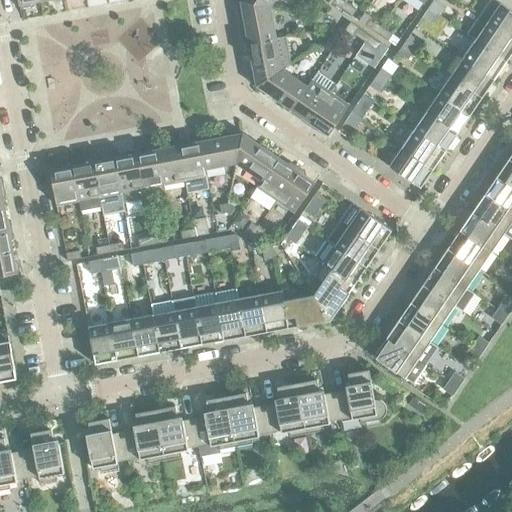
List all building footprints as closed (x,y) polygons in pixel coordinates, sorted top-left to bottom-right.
[(42,1),(41,0),(18,0),(20,8),(29,7),(31,4),(31,3),(42,1)] [(342,0),(330,0),(330,1),(341,9),(346,2),(342,0)] [(445,6),(436,0),(434,0),(429,8),(439,15),(445,6)] [(511,11),(495,0),(490,0),(479,17),(511,39),(511,11)] [(276,38),(276,37),(270,7),(241,1),(248,43),(276,38)] [(357,10),(346,2),(341,9),(352,16),(357,10)] [(433,24),(439,15),(429,8),(423,17),(433,24)] [(314,16),(323,18),(326,14),(319,9),(314,16)] [(324,22),(323,18),(314,16),(315,24),(324,22)] [(511,54),(511,39),(479,17),(467,35),(475,40),(507,62),(511,54)] [(370,18),(366,25),(377,33),(381,26),(370,18)] [(351,38),(354,34),(358,28),(351,22),(344,33),(351,38)] [(392,34),(381,26),(377,33),(388,40),(392,34)] [(369,35),(358,28),(354,34),(365,41),(369,35)] [(320,44),(327,39),(327,35),(318,37),(320,44)] [(369,35),(365,41),(365,42),(377,49),(381,43),(369,35)] [(410,35),(404,44),(415,51),(421,42),(410,35)] [(286,36),(276,37),(276,38),(248,43),(256,86),(257,86),(282,69),(291,62),(286,36)] [(331,42),(327,39),(320,44),(326,49),(331,42)] [(475,40),(463,58),(495,80),(507,62),(475,40)] [(365,42),(356,55),(375,68),(388,48),(381,43),(377,49),(365,42)] [(415,51),(404,44),(398,53),(409,59),(415,51)] [(495,80),(463,58),(451,76),(482,98),(495,80)] [(392,75),(382,68),(376,78),(386,84),(392,75)] [(307,86),(282,69),(257,86),(292,110),(312,80),(311,80),(307,86)] [(318,71),(312,80),(292,110),(301,116),(300,117),(301,120),(308,125),(331,93),(337,85),(318,71)] [(451,76),(439,94),(470,115),(482,98),(451,76)] [(380,93),(386,84),(376,78),(370,86),(380,93)] [(331,93),(308,125),(315,130),(318,129),(318,128),(328,135),(349,105),(331,93)] [(439,94),(426,112),(458,133),(470,115),(439,94)] [(351,113),(361,120),(367,111),(357,104),(351,113)] [(426,112),(414,129),(446,151),(458,133),(426,112)] [(361,120),(351,113),(345,122),(355,129),(361,120)] [(446,151),(414,129),(402,147),(434,169),(446,151)] [(243,133),(200,142),(206,169),(236,163),(243,133)] [(243,133),(236,163),(262,180),(277,157),(243,133)] [(186,140),(178,142),(185,181),(207,177),(206,169),(200,142),(189,144),(189,142),(186,140)] [(168,148),(157,150),(164,185),(185,181),(178,142),(169,144),(168,146),(168,148)] [(434,169),(402,147),(389,166),(421,188),(434,169)] [(144,148),(135,150),(145,199),(166,195),(164,185),(157,150),(147,152),(146,150),(144,148)] [(115,158),(122,193),(124,203),(145,199),(135,150),(127,152),(125,154),(126,156),(115,158)] [(101,157),(93,158),(100,197),(122,193),(115,158),(104,160),(104,158),(101,157)] [(277,157),(262,180),(257,187),(276,200),(298,167),(291,162),(288,163),(288,164),(277,157)] [(72,166),(79,201),(81,211),(102,207),(100,197),(93,158),(85,160),(83,162),(83,164),(72,166)] [(511,160),(509,159),(496,177),(511,187),(511,160)] [(79,201),(72,166),(62,168),(61,166),(59,165),(50,166),(57,205),(79,201)] [(305,172),(298,167),(276,200),(295,213),(315,183),(305,176),(306,175),(305,172)] [(511,187),(496,177),(484,194),(511,213),(511,187)] [(327,200),(316,193),(310,201),(321,209),(327,200)] [(511,221),(511,213),(484,194),(472,212),(504,234),(511,221)] [(314,218),(321,209),(310,201),(304,211),(314,218)] [(227,212),(228,203),(220,204),(222,213),(227,212)] [(230,215),(235,208),(228,203),(227,212),(230,215)] [(352,203),(340,221),(380,248),(392,230),(352,203)] [(5,208),(0,209),(0,231),(13,229),(11,221),(9,219),(7,219),(5,208)] [(241,211),(233,222),(242,228),(250,217),(241,211)] [(472,212),(460,230),(492,252),(504,234),(472,212)] [(380,248),(340,221),(327,239),(335,245),(367,267),(380,248)] [(250,237),(258,226),(252,222),(244,233),(250,237)] [(208,226),(194,228),(196,236),(209,233),(208,226)] [(264,231),(258,226),(250,237),(257,242),(264,231)] [(196,236),(194,228),(181,231),(182,238),(196,236)] [(302,235),(292,228),(286,237),(296,245),(302,235)] [(0,253),(13,251),(11,241),(11,240),(13,240),(14,238),(13,229),(0,231),(0,253)] [(460,230),(448,248),(479,270),(492,252),(460,230)] [(165,234),(152,236),(153,244),(167,241),(165,234)] [(236,234),(227,235),(229,248),(240,246),(239,236),(236,234)] [(229,248),(227,235),(206,240),(208,252),(229,248)] [(153,244),(152,236),(138,239),(140,246),(153,244)] [(98,240),(99,247),(108,245),(107,238),(98,240)] [(123,242),(110,245),(111,252),(124,250),(123,242)] [(184,244),(186,256),(197,254),(195,242),(184,244)] [(186,256),(184,244),(173,245),(176,258),(186,256)] [(111,252),(110,245),(108,245),(99,247),(96,247),(97,255),(111,252)] [(367,267),(335,245),(323,263),(355,285),(367,267)] [(275,258),(273,246),(262,248),(264,260),(275,258)] [(479,270),(448,248),(435,266),(467,288),(479,270)] [(80,250),(66,253),(68,261),(81,258),(80,250)] [(155,262),(152,250),(141,251),(144,264),(155,262)] [(0,276),(21,272),(19,263),(17,262),(15,262),(13,251),(0,253),(0,276)] [(144,264),(141,251),(130,253),(133,266),(144,264)] [(112,270),(110,258),(99,260),(101,272),(112,270)] [(101,272),(99,260),(89,262),(91,274),(101,272)] [(308,285),(330,320),(355,285),(323,263),(308,285)] [(140,266),(130,268),(132,280),(142,277),(140,266)] [(423,284),(455,306),(463,312),(475,293),(467,288),(435,266),(423,284)] [(115,287),(114,279),(103,281),(105,289),(115,287)] [(455,306),(423,284),(411,302),(442,324),(455,306)] [(237,288),(215,292),(224,340),(246,336),(239,298),(237,288)] [(330,320),(314,295),(296,298),(289,289),(281,290),(288,328),(330,320)] [(281,290),(260,294),(267,332),(288,328),(281,290)] [(224,340),(215,292),(194,296),(196,306),(203,344),(224,340)] [(267,332),(260,294),(239,298),(246,336),(267,332)] [(181,348),(174,310),(173,300),(151,304),(153,314),(160,352),(181,348)] [(508,316),(511,309),(511,306),(504,300),(498,309),(508,316)] [(411,302),(399,320),(430,342),(442,324),(411,302)] [(196,306),(174,310),(181,348),(203,344),(196,306)] [(502,325),(508,316),(498,309),(492,318),(502,325)] [(153,314),(132,318),(139,356),(160,352),(153,314)] [(139,356),(132,318),(111,322),(118,360),(139,356)] [(430,342),(399,320),(386,338),(426,365),(439,347),(430,342)] [(118,360),(111,322),(88,326),(96,364),(118,360)] [(473,345),(483,352),(489,343),(479,336),(473,345)] [(426,365),(386,338),(374,356),(414,384),(426,365)] [(10,341),(0,342),(0,381),(17,379),(10,341)] [(483,352),(473,345),(467,354),(477,360),(483,352)] [(336,392),(341,419),(352,417),(352,419),(360,418),(361,423),(378,420),(380,419),(382,418),(383,417),(384,416),(385,415),(386,413),(386,412),(386,411),(386,409),(386,407),(385,406),(385,405),(383,403),(382,402),(380,400),(378,400),(377,400),(375,400),(369,370),(348,374),(350,384),(346,385),(347,390),(336,392)] [(459,387),(465,379),(455,372),(449,380),(459,387)] [(317,380),(297,383),(306,433),(323,430),(322,425),(330,423),(330,422),(341,419),(336,392),(324,394),(324,389),(319,390),(317,380)] [(453,396),(459,387),(449,380),(443,389),(453,396)] [(276,403),(265,405),(270,433),(281,431),(281,433),(289,431),(290,436),(306,433),(297,383),(277,387),(279,398),(275,399),(276,403)] [(270,433),(265,405),(254,407),(253,403),(248,404),(246,393),(226,396),(236,446),(252,443),(251,438),(259,437),(259,435),(270,433)] [(205,416),(194,418),(199,446),(210,444),(211,446),(218,444),(219,449),(236,446),(226,396),(207,400),(209,411),(204,412),(205,416)] [(419,416),(426,405),(413,397),(406,407),(419,416)] [(176,406),(156,410),(165,460),(181,457),(181,451),(188,450),(188,448),(199,446),(194,418),(183,421),(182,416),(178,417),(176,406)] [(134,430),(123,432),(128,459),(139,457),(140,459),(148,458),(149,463),(165,460),(156,410),(136,413),(138,424),(133,425),(134,430)] [(128,459),(123,432),(112,434),(109,418),(89,422),(91,433),(86,434),(93,468),(100,466),(101,472),(119,468),(117,461),(128,459)] [(23,451),(28,478),(39,476),(40,483),(58,480),(57,475),(65,473),(58,439),(54,440),(52,429),(31,433),(34,448),(23,451)] [(28,478),(23,451),(12,453),(11,448),(7,449),(5,438),(0,438),(0,490),(10,488),(9,483),(17,482),(17,480),(28,478)]
